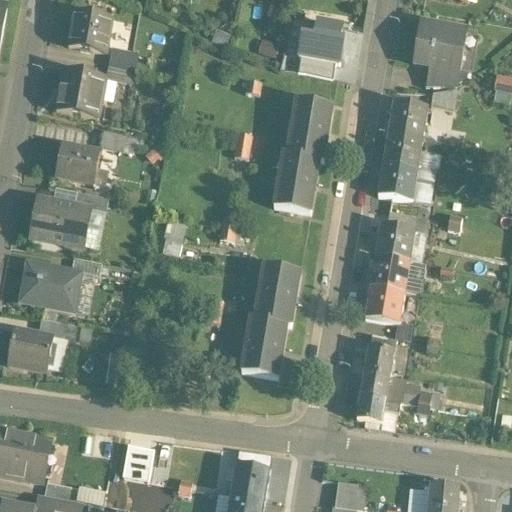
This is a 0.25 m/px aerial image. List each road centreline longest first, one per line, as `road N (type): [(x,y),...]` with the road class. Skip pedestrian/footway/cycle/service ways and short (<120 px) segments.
road 1 (residential): [(310,446),(383,0)]
road 2 (residential): [(0,406),(310,446)]
road 3 (residential): [(0,210),(40,0)]
road 4 (residential): [(310,446),(488,472)]
